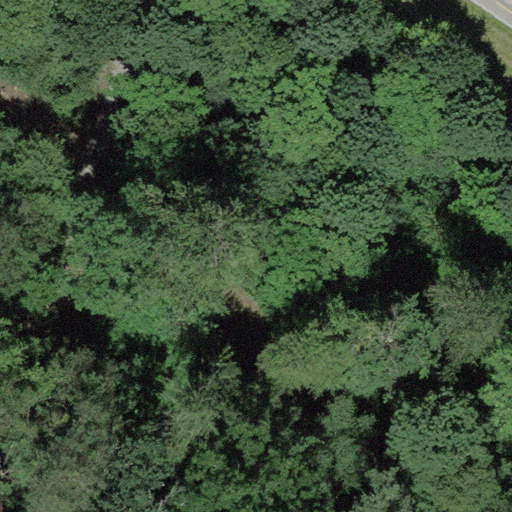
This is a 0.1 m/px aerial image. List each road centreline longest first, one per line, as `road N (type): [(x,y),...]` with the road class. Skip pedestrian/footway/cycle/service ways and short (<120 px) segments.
road 1 (track): [(0,87),(494,511)]
road 2 (track): [(0,398),(153,0)]
